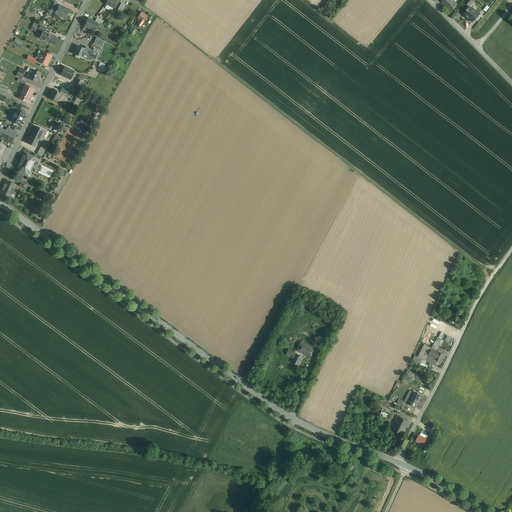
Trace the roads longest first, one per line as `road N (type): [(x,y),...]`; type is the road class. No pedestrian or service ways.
road 1 (secondary): [(396,461),(293,419),(0,202)]
road 2 (track): [(489,278),(156,16)]
road 3 (unclassified): [(511,248),(477,295),(396,461)]
road 4 (residential): [(0,179),(87,0)]
